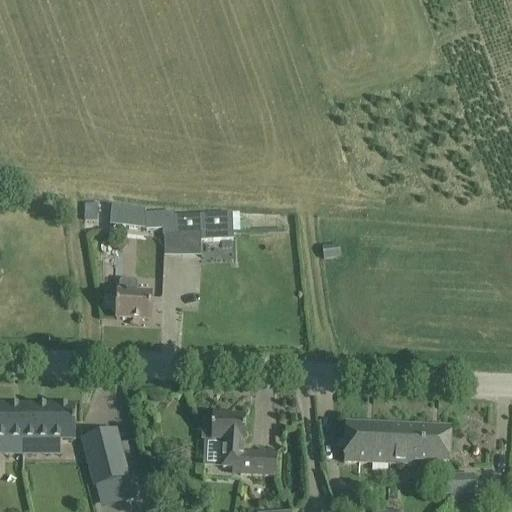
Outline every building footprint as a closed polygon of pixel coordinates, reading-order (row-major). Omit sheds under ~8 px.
[(112,207),(110,227),(146,231),(162,231),(163,237),(164,237),(200,237),(200,244),(233,243),(233,235),(232,215),(175,218),(174,214),(146,215),(145,211),(112,207)] [(86,208),(85,222),(97,223),(98,209),(86,208)] [(118,294),(116,321),(150,323),(151,296),(137,295),(137,288),(137,285),(135,282),(122,282),(119,285),(119,294),(118,294)] [(0,408),(0,441),(23,442),(23,408),(0,408)] [(23,408),(23,442),(60,442),(75,442),(75,409),(23,408)] [(203,421),(202,442),(211,442),(211,443),(224,444),(223,469),(233,469),(242,470),(241,477),(276,479),(276,477),(277,457),(253,456),(253,457),(243,456),(244,445),(246,419),(213,418),(212,422),(203,421)] [(346,426),(345,465),(414,468),(414,464),(448,465),(450,430),(346,426)] [(116,433),(83,441),(95,488),(128,479),(116,433)] [(473,477),(445,478),(445,498),(474,497),(473,477)]
